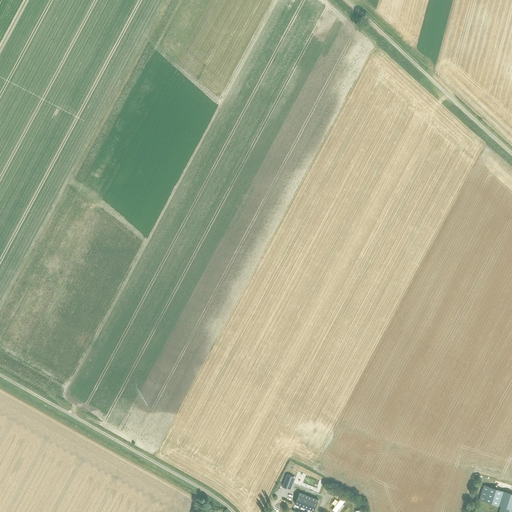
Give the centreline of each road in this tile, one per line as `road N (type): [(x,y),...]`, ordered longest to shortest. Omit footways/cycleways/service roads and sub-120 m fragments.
road 1 (track): [(232,511),(0,375)]
road 2 (track): [(511,154),(345,0)]
